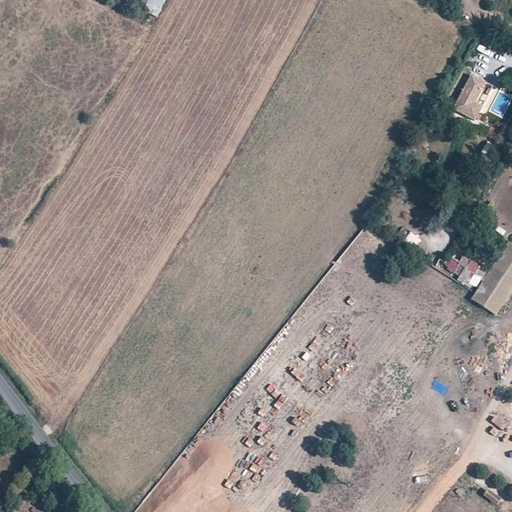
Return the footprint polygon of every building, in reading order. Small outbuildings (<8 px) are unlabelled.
[(147,0),(144,12),(159,17),(164,0),(147,0)] [(494,85),(469,74),(452,110),(477,121),(494,85)] [(387,232),(394,237),(401,228),(394,222),(387,232)] [(414,248),(420,240),(403,227),(397,235),(414,248)] [(511,293),(511,244),(509,243),(471,302),(496,318),(511,293)] [(458,278),(468,284),(479,266),(470,261),(465,268),(455,263),(451,270),(454,272),(453,273),(459,276),(458,278)] [(486,490),(482,498),(496,505),(501,497),(486,490)]
